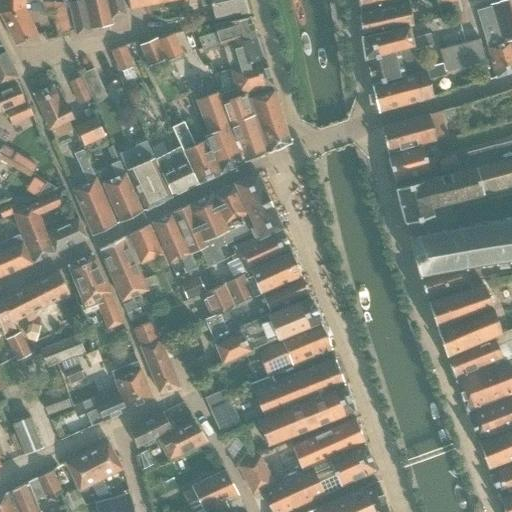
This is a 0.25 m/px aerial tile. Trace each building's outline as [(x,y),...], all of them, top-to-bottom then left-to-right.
[(91,33),(83,0),(79,0),(69,3),(77,36),(91,33)] [(106,0),(84,0),(92,30),(113,25),(106,0)] [(127,15),(123,0),(107,0),(112,18),(127,15)] [(245,0),(128,0),(130,10),(175,0),(201,0),(203,6),(211,4),(214,20),(249,14),(245,0)] [(392,1),(397,0),(359,0),(360,10),(392,3),(392,1)] [(458,0),(436,0),(441,17),(461,12),(458,0)] [(511,0),(503,0),(500,1),(511,38),(511,0)] [(24,1),(1,2),(0,14),(16,45),(37,35),(26,11),(40,10),(40,2),(24,2),(24,1)] [(491,5),(491,6),(477,11),(488,48),(495,78),(511,72),(511,41),(500,2),(491,5)] [(410,3),(360,13),(363,37),(414,25),(410,3)] [(45,36),(64,34),(61,7),(42,8),(45,36)] [(462,13),(455,15),(458,26),(464,24),(462,13)] [(233,49),(235,57),(238,66),(262,58),(250,18),(224,23),(215,24),(217,32),(198,38),(202,50),(224,43),(226,51),(233,49)] [(430,34),(412,39),(409,27),(362,38),(365,55),(400,46),(402,53),(406,52),(415,49),(433,45),(430,34)] [(182,54),(173,34),(159,40),(168,60),(182,54)] [(139,44),(149,66),(165,58),(155,37),(139,44)] [(480,39),(439,50),(443,63),(446,72),(486,61),(480,39)] [(124,82),(136,78),(132,66),(133,66),(125,44),(110,50),(118,71),(120,70),(124,82)] [(366,58),(372,84),(420,72),(415,49),(406,52),(402,53),(400,46),(365,55),(366,58)] [(238,66),(235,57),(233,49),(226,51),(236,89),(238,98),(244,98),(243,94),(273,86),(265,59),(263,60),(262,58),(238,66)] [(5,52),(0,55),(0,87),(18,78),(5,52)] [(372,84),(372,85),(372,86),(374,95),(378,112),(378,113),(434,97),(429,79),(446,75),(446,72),(443,63),(429,67),(426,68),(426,70),(420,72),(372,84)] [(82,74),(95,102),(107,97),(94,69),(82,74)] [(69,81),(80,104),(92,98),(82,76),(69,81)] [(62,106),(52,84),(33,92),(54,137),(72,128),(68,121),(73,119),(66,104),(62,106)] [(17,85),(0,91),(0,112),(8,109),(25,102),(17,85)] [(244,98),(238,98),(236,89),(220,95),(245,163),(267,153),(256,124),(247,99),(244,99),(244,98)] [(291,143),(274,91),(247,99),(256,124),(258,124),(268,152),(291,143)] [(197,100),(210,134),(204,136),(221,174),(244,163),(219,93),(197,100)] [(25,102),(8,109),(13,120),(32,112),(27,101),(25,102)] [(388,153),(422,144),(436,140),(441,139),(448,137),(444,118),(454,115),(452,108),(381,127),(386,146),(388,153)] [(74,126),(83,145),(104,136),(95,116),(74,126)] [(172,128),(198,184),(221,174),(206,140),(195,145),(184,122),(172,128)] [(484,143),(483,143),(494,140),(491,127),(470,132),(474,146),(484,143)] [(146,162),(128,170),(146,210),(172,197),(155,160),(146,141),(135,146),(140,156),(143,155),(146,162)] [(511,141),(456,156),(458,166),(442,171),(443,176),(396,188),(406,223),(433,216),(430,207),(511,185),(511,141)] [(388,155),(395,181),(438,169),(434,158),(426,160),(422,146),(388,155)] [(181,147),(156,160),(173,196),(198,184),(181,147)] [(99,185),(83,150),(74,154),(87,182),(73,189),(93,236),(116,225),(99,185)] [(458,166),(456,156),(439,161),(442,171),(458,166)] [(116,177),(103,183),(120,222),(142,212),(126,174),(119,161),(111,165),(116,177)] [(234,183),(212,194),(211,194),(189,204),(205,241),(204,241),(206,246),(207,245),(215,263),(223,259),(218,248),(226,244),(256,231),(259,238),(281,228),(257,173),(234,183)] [(33,263),(88,238),(79,218),(47,233),(39,215),(61,205),(56,194),(13,213),(33,263)] [(207,245),(206,246),(204,241),(205,241),(189,204),(173,212),(191,253),(200,249),(208,266),(215,263),(207,245)] [(186,273),(197,268),(191,253),(173,212),(153,223),(170,262),(181,257),(186,268),(184,269),(186,273)] [(409,238),(409,239),(420,277),(465,269),(466,271),(467,271),(467,268),(481,266),(482,268),(484,268),(483,265),(495,264),(496,266),(498,266),(497,263),(509,261),(510,264),(511,264),(511,261),(511,260),(511,220),(504,222),(504,220),(502,220),(502,222),(490,225),(490,222),(488,222),(488,225),(476,227),(476,224),(474,225),(475,227),(460,230),(460,227),(458,227),(458,230),(444,232),(443,230),(441,230),(442,233),(428,235),(427,233),(426,233),(426,236),(411,238),(411,235),(409,236),(409,238)] [(150,225),(128,235),(141,264),(163,254),(150,225)] [(239,257),(246,272),(291,252),(282,229),(257,239),(256,237),(232,247),(235,254),(233,255),(235,259),(239,257)] [(0,247),(1,251),(0,251),(0,276),(32,264),(22,243),(20,243),(17,234),(0,241),(0,247)] [(125,237),(99,250),(118,290),(122,301),(148,290),(125,237)] [(204,300),(212,316),(254,297),(247,279),(253,277),(260,293),(301,275),(291,252),(205,292),(208,298),(204,300)] [(106,323),(120,317),(111,293),(92,253),(68,266),(83,304),(85,308),(98,303),(106,323)] [(421,278),(427,297),(470,284),(466,271),(465,269),(421,278)] [(13,322),(64,297),(65,299),(70,297),(69,294),(70,294),(59,271),(1,300),(0,300),(0,323),(4,334),(16,328),(13,322)] [(310,297),(311,297),(301,275),(254,297),(212,316),(205,319),(223,363),(250,351),(249,350),(320,321),(310,297)] [(180,284),(186,298),(204,290),(198,276),(180,284)] [(484,284),(428,302),(447,356),(501,333),(484,284)] [(124,305),(130,319),(139,315),(133,301),(124,305)] [(175,310),(158,314),(161,326),(178,321),(175,310)] [(159,339),(152,321),(133,329),(140,347),(159,339)] [(321,322),(257,348),(268,376),(260,379),(247,384),(250,392),(274,382),(272,376),(331,349),(321,322)] [(26,325),(24,333),(27,338),(35,340),(39,325),(31,323),(26,325)] [(503,361),(497,347),(511,340),(511,329),(447,356),(455,380),(503,361)] [(20,332),(7,338),(16,356),(28,350),(20,332)] [(77,333),(40,347),(48,366),(84,352),(77,333)] [(140,347),(159,393),(179,388),(159,339),(140,347)] [(335,358),(254,392),(264,418),(345,384),(335,358)] [(511,360),(504,363),(456,381),(467,411),(511,393),(511,360)] [(63,367),(69,383),(84,378),(79,361),(63,367)] [(138,361),(112,372),(127,410),(153,400),(138,361)] [(345,385),(257,421),(267,446),(354,412),(345,385)] [(61,390),(41,398),(46,412),(66,405),(61,390)] [(230,401),(225,390),(206,398),(211,409),(230,401)] [(118,392),(96,402),(94,397),(82,403),(93,426),(126,411),(118,392)] [(511,396),(468,413),(478,442),(511,429),(511,396)] [(240,423),(230,401),(211,409),(221,432),(240,423)] [(188,409),(177,415),(182,424),(193,417),(188,409)] [(163,412),(131,429),(136,447),(172,429),(163,412)] [(30,417),(13,424),(25,455),(43,447),(30,417)] [(302,470),(340,453),(364,442),(356,418),(355,419),(291,447),(302,470)] [(195,421),(159,440),(170,459),(184,453),(208,442),(195,421)] [(511,430),(479,443),(488,468),(511,459),(511,430)] [(123,469),(108,441),(86,452),(101,480),(123,469)] [(365,443),(262,491),(272,511),(285,511),(341,487),(375,472),(365,443)] [(145,462),(157,459),(154,445),(143,447),(145,462)] [(65,463),(80,491),(101,480),(86,452),(65,463)] [(259,455),(238,466),(253,494),(274,483),(259,455)] [(511,466),(490,475),(499,496),(511,490),(511,466)] [(225,469),(192,487),(203,510),(204,510),(204,511),(229,511),(230,511),(225,501),(238,494),(225,469)] [(61,492),(51,471),(10,491),(19,511),(40,511),(35,499),(45,495),(47,499),(61,492)] [(388,511),(378,482),(316,508),(317,511),(388,511)] [(65,498),(72,511),(83,505),(76,492),(65,498)] [(97,511),(134,511),(129,492),(95,502),(97,511)] [(0,496),(0,511),(15,511),(7,493),(0,496)] [(511,511),(511,494),(500,499),(504,511),(511,511)]
